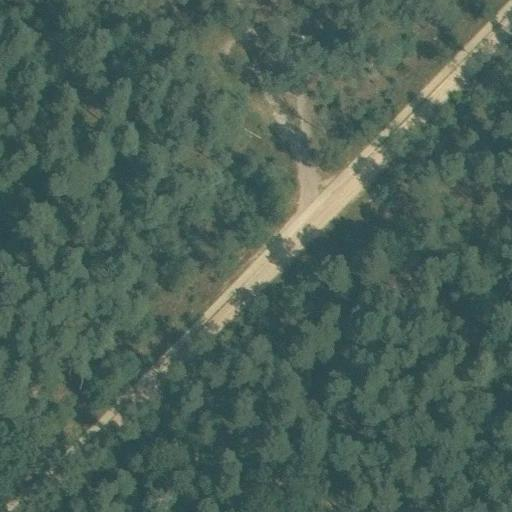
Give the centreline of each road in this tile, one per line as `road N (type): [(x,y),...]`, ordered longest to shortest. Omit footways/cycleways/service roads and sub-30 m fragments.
road 1 (track): [(319,218),(511,19)]
road 2 (track): [(225,0),(241,34),(270,43),(290,70),(302,104),(297,147),(319,218)]
road 3 (track): [(165,375),(319,218)]
road 4 (track): [(19,511),(165,375)]
road 5 (track): [(0,314),(102,343),(153,371)]
